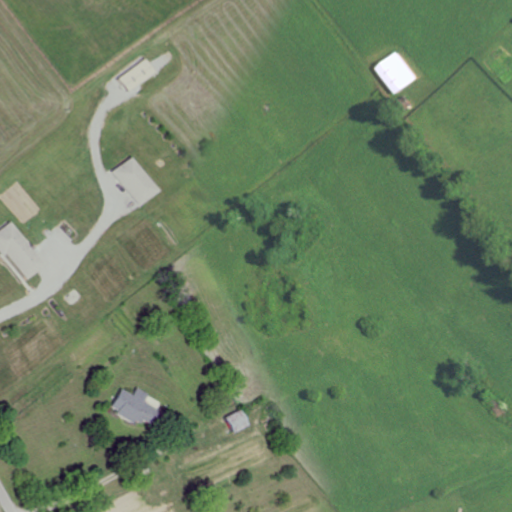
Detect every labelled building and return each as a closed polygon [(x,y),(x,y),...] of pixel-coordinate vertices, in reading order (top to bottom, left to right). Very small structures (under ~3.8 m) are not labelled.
[(401,95),(422,80),(402,53),(381,68),(401,95)] [(126,92),(154,74),(144,60),(117,77),(126,92)] [(155,191),(128,158),(110,173),(137,206),(155,191)] [(24,280),(43,266),(12,222),(0,229),(0,254),(2,257),(6,254),(24,280)] [(132,396),(120,390),(110,411),(139,426),(142,420),(149,424),(156,410),(143,403),(148,394),(136,388),(132,396)] [(248,426),(241,410),(225,417),(233,434),(248,426)]
